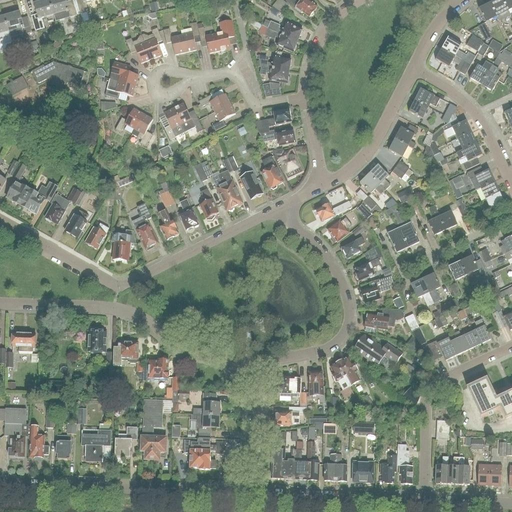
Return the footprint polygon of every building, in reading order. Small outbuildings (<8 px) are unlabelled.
[(53,0),(50,1),(54,16),(55,22),(77,16),(72,2),(66,3),(65,0),(53,0)] [(95,0),(78,0),(76,1),(80,15),(81,15),(87,13),(84,3),(95,0)] [(310,0),(288,0),(286,3),(295,10),(301,14),(303,14),(309,18),(310,17),(312,17),(314,15),(313,13),(317,8),(310,2),(311,1),(310,0)] [(490,4),(497,18),(508,12),(501,0),(500,0),(491,5),(490,4)] [(511,0),(501,0),(508,12),(511,10),(511,0)] [(54,16),(50,1),(42,3),(41,1),(34,3),(38,16),(31,17),(35,32),(44,29),(42,19),(54,16)] [(150,4),(152,12),(159,11),(157,3),(150,4)] [(497,18),(490,4),(490,5),(480,10),(479,9),(478,9),(486,24),(497,18)] [(5,18),(11,39),(32,33),(28,18),(21,20),(19,11),(12,13),(13,16),(5,18)] [(87,13),(81,15),(83,23),(89,22),(87,13)] [(0,46),(12,43),(11,39),(5,18),(0,19),(0,46)] [(252,20),(249,25),(260,32),(259,34),(265,36),(268,30),(263,26),(262,26),(252,20)] [(222,34),(216,35),(220,52),(231,50),(228,37),(234,35),(231,22),(220,24),(222,34)] [(280,27),(271,23),(268,30),(298,42),(300,37),(301,37),(302,34),(302,32),(302,31),(286,24),(283,31),(279,29),(280,27)] [(182,37),(186,54),(196,51),(193,38),(199,37),(198,30),(197,26),(197,25),(196,24),(190,25),(191,29),(181,31),(182,37)] [(484,24),(478,27),(485,43),(492,39),(484,24)] [(202,29),(198,30),(199,37),(201,43),(206,42),(209,55),(220,52),(216,35),(206,38),(204,28),(202,29)] [(153,35),(149,37),(144,35),(142,36),(145,44),(151,61),(162,57),(157,44),(162,42),(157,29),(151,32),(153,35)] [(186,54),(182,37),(171,39),(169,30),(163,31),(166,45),(172,43),(175,56),(186,54)] [(298,42),(268,30),(265,36),(274,40),(275,38),(279,39),(276,46),(293,53),(294,52),(295,51),(296,48),(296,47),(298,42)] [(473,35),(470,40),(480,46),(482,47),(483,45),(484,43),(473,35)] [(141,65),(151,61),(145,44),(142,36),(140,37),(137,42),(133,43),(131,40),(125,42),(130,54),(136,52),(141,65)] [(442,50),(455,58),(462,46),(448,38),(447,39),(449,40),(443,50),(442,50)] [(104,50),(104,45),(99,42),(99,39),(95,39),(95,42),(95,50),(104,50)] [(62,40),(52,45),(54,51),(64,46),(62,40)] [(470,40),(466,46),(477,53),(480,46),(470,40)] [(482,47),(477,55),(483,58),(489,48),(483,45),(482,47)] [(461,61),(455,58),(442,50),(443,51),(437,61),(435,60),(435,61),(449,68),(452,63),(458,66),(461,61)] [(511,54),(504,50),(503,51),(497,60),(510,68),(511,65),(511,54)] [(260,69),(261,69),(289,73),(290,67),(291,67),(291,63),(291,62),(291,61),(273,58),(272,64),(268,64),(268,61),(266,61),(267,59),(258,57),(260,69)] [(481,86),(492,67),(494,64),(488,60),(482,69),(478,66),(470,80),(481,86)] [(458,66),(455,71),(465,76),(471,66),(462,61),(461,61),(458,66)] [(43,66),(32,73),(37,83),(38,84),(39,84),(40,84),(47,80),(52,82),(51,84),(66,89),(67,83),(80,87),(84,73),(53,63),(44,68),(43,66)] [(114,64),(112,70),(110,80),(135,87),(138,77),(129,74),(131,68),(114,64)] [(492,67),(481,86),(492,93),(502,76),(498,73),(499,71),(492,67)] [(289,73),(261,69),(260,76),(266,77),(266,74),(270,74),(269,82),(287,85),(287,83),(289,82),(289,79),(288,78),(289,73)] [(22,77),(12,83),(8,86),(7,86),(7,87),(12,97),(28,88),(22,77)] [(135,87),(110,80),(105,97),(118,100),(120,94),(132,98),(135,87)] [(218,99),(228,94),(225,89),(215,95),(218,99)] [(415,102),(429,109),(431,105),(436,108),(440,100),(421,90),(420,91),(421,91),(416,102),(415,101),(415,102)] [(210,104),(215,113),(230,105),(225,96),(213,102),(210,96),(198,103),(201,108),(210,104)] [(429,109),(415,102),(410,113),(409,113),(423,120),(429,109)] [(185,133),(195,128),(198,134),(203,131),(194,112),(188,114),(184,105),(174,110),(185,133)] [(235,115),(230,105),(215,113),(220,123),(211,127),(214,133),(226,127),(223,121),(235,115)] [(450,105),(444,116),(452,121),(456,118),(454,114),(457,109),(450,105)] [(125,126),(134,131),(143,116),(134,110),(127,122),(122,119),(115,131),(121,134),(125,126)] [(175,138),(185,133),(174,110),(164,115),(170,127),(164,129),(170,142),(176,139),(175,138)] [(259,134),(269,132),(269,128),(284,125),(284,124),(291,123),(289,110),(274,113),(275,120),(254,124),(259,134)] [(510,126),(511,124),(511,110),(503,114),(504,115),(505,114),(510,125),(510,126)] [(153,121),(143,116),(134,131),(132,136),(142,141),(140,145),(149,150),(156,138),(146,133),(153,121)] [(455,135),(457,140),(471,134),(471,133),(470,134),(465,123),(467,122),(459,125),(456,118),(452,121),(447,124),(448,125),(442,128),(444,132),(447,139),(455,135)] [(397,139),(416,148),(417,145),(411,142),(415,136),(415,137),(418,131),(410,126),(407,132),(401,129),(401,130),(397,139)] [(247,134),(243,128),(237,131),(241,137),(247,134)] [(269,132),(259,134),(264,144),(277,141),(279,147),(295,143),(293,132),(276,135),(275,131),(269,133),(269,132)] [(459,146),(462,152),(476,145),(475,145),(470,134),(471,134),(457,140),(451,143),(454,148),(459,146)] [(416,148),(397,139),(396,140),(395,140),(395,141),(390,151),(389,151),(403,159),(409,147),(414,150),(416,148)] [(465,158),(467,163),(468,163),(477,159),(483,156),(481,156),(476,146),(477,145),(476,145),(462,152),(456,155),(459,161),(465,158)] [(164,149),(159,151),(163,159),(168,157),(164,149)] [(292,151),(284,154),(282,150),(272,152),(276,161),(279,160),(285,174),(293,171),(295,176),(302,172),(292,151)] [(227,160),(233,172),(234,173),(239,171),(233,157),(227,160)] [(262,175),(269,189),(270,189),(273,191),(276,189),(276,186),(283,183),(271,158),(262,162),(267,172),(262,175)] [(445,159),(439,162),(446,175),(450,173),(447,164),(445,159)] [(466,171),(479,165),(477,159),(468,163),(467,163),(463,165),(466,171)] [(233,172),(227,160),(222,162),(227,172),(220,175),(235,208),(237,208),(238,208),(240,207),(241,206),(243,205),(232,181),(229,174),(233,172)] [(7,174),(12,177),(19,165),(14,162),(7,174)] [(395,168),(405,175),(409,169),(399,163),(395,168)] [(12,177),(17,180),(6,199),(21,207),(30,191),(19,185),(23,178),(21,177),(26,168),(20,164),(19,165),(12,177)] [(201,184),(208,181),(207,178),(202,169),(201,165),(194,168),(201,184)] [(208,166),(202,169),(207,178),(212,176),(210,171),(208,166)] [(369,175),(380,186),(385,192),(390,186),(385,181),(389,177),(378,166),(378,167),(370,176),(369,175)] [(405,175),(395,168),(392,173),(401,180),(405,175)] [(470,180),(469,180),(475,192),(480,189),(494,183),(494,182),(493,183),(488,172),(490,171),(489,171),(483,173),(474,178),(470,180)] [(240,179),(251,201),(257,198),(259,198),(261,197),(261,196),(263,195),(252,173),(240,179)] [(235,208),(220,175),(212,179),(216,188),(226,212),(229,211),(230,212),(232,211),(233,209),(235,208)] [(385,192),(380,186),(369,175),(369,176),(361,184),(360,184),(371,195),(375,191),(381,196),(385,192)] [(113,184),(117,182),(120,181),(117,176),(109,180),(113,184)] [(120,181),(117,182),(119,188),(135,182),(132,176),(120,181)] [(460,177),(452,181),(456,190),(465,186),(460,177)] [(165,182),(160,184),(163,191),(164,194),(169,191),(165,182)] [(494,183),(480,189),(485,200),(499,194),(498,194),(493,183),(494,183)] [(38,196),(30,191),(21,207),(36,216),(45,200),(50,203),(58,189),(50,185),(47,191),(45,190),(42,188),(39,195),(38,196)] [(115,188),(114,188),(110,188),(107,197),(106,200),(114,201),(114,199),(115,188)] [(114,199),(114,201),(123,202),(119,188),(115,188),(114,199)] [(415,197),(411,189),(404,192),(408,200),(415,197)] [(74,205),(81,194),(74,190),(67,200),(74,205)] [(164,194),(170,207),(175,204),(169,191),(164,194)] [(202,212),(206,220),(207,221),(212,221),(215,218),(214,216),(219,214),(212,201),(207,191),(201,194),(206,204),(200,207),(200,211),(202,212)] [(81,194),(74,205),(81,208),(88,196),(82,193),(81,194)] [(170,207),(164,194),(160,196),(159,196),(165,209),(170,207)] [(499,194),(485,200),(491,212),(506,205),(505,205),(504,205),(499,194)] [(335,203),(337,208),(351,200),(349,196),(335,203)] [(368,198),(363,203),(371,211),(376,206),(368,198)] [(385,206),(388,210),(390,210),(394,207),(398,206),(392,199),(385,206)] [(182,222),(186,232),(188,231),(189,232),(192,231),(192,229),(199,226),(187,200),(179,204),(184,214),(179,217),(180,218),(179,220),(181,222),(182,222)] [(409,202),(416,216),(417,216),(420,222),(425,219),(416,200),(410,203),(409,202)] [(53,205),(45,219),(45,221),(45,222),(48,223),(49,223),(50,222),(57,226),(65,212),(63,211),(67,203),(63,201),(58,208),(53,205)] [(349,202),(332,211),(329,205),(328,206),(327,205),(323,207),(323,208),(316,212),(317,213),(316,215),(317,217),(319,218),(321,223),(335,217),(352,208),(349,202)] [(416,216),(409,202),(403,204),(409,219),(416,216)] [(138,214),(141,219),(132,223),(146,252),(147,253),(155,249),(154,247),(159,245),(149,225),(147,221),(151,219),(145,204),(137,208),(140,213),(138,214)] [(464,205),(457,208),(463,219),(469,217),(464,205)] [(362,206),(357,210),(361,214),(366,210),(362,206)] [(439,218),(435,209),(434,206),(427,210),(432,221),(428,223),(432,232),(435,238),(434,236),(445,231),(446,232),(439,218)] [(166,242),(168,241),(170,242),(172,241),(172,239),(179,235),(173,222),(171,223),(165,211),(159,214),(164,226),(160,228),(166,242)] [(74,216),(65,232),(78,240),(87,224),(85,222),(88,217),(79,212),(76,217),(74,216)] [(397,214),(393,216),(399,228),(402,226),(401,224),(405,222),(400,212),(397,214)] [(439,218),(446,232),(446,231),(457,226),(457,228),(458,227),(451,212),(439,218)] [(336,243),(337,244),(350,234),(346,230),(351,226),(346,219),(341,223),(340,222),(327,231),(332,237),(331,238),(335,244),(336,243)] [(372,219),(367,221),(372,232),(377,229),(372,219)] [(399,228),(398,228),(408,249),(408,248),(419,243),(420,245),(411,224),(402,228),(402,226),(399,228)] [(94,228),(85,244),(97,251),(106,236),(106,235),(109,230),(100,225),(97,230),(94,228)] [(360,228),(353,234),(356,239),(364,232),(360,228)] [(408,249),(398,228),(395,230),(395,231),(387,235),(397,255),(396,254),(407,249),(408,249)] [(114,243),(112,261),(128,263),(130,245),(136,245),(132,232),(126,232),(126,236),(116,235),(115,243),(114,243)] [(510,253),(511,251),(511,237),(501,243),(503,247),(499,248),(503,256),(505,255),(510,253)] [(356,241),(355,241),(351,243),(351,244),(341,249),(347,260),(361,253),(359,248),(365,246),(361,239),(356,241)] [(378,260),(377,261),(375,257),(377,256),(374,249),(364,256),(368,264),(355,270),(357,274),(355,274),(356,276),(355,278),(356,280),(358,281),(359,282),(375,276),(372,270),(381,266),(378,260)] [(484,265),(490,262),(491,261),(486,251),(479,254),(484,265)] [(460,262),(460,263),(467,277),(471,286),(478,283),(473,274),(478,271),(471,256),(472,258),(461,263),(460,262)] [(480,261),(475,263),(478,271),(480,276),(486,273),(480,261)] [(467,277),(460,263),(460,264),(449,269),(449,267),(448,267),(455,282),(467,277)] [(390,269),(383,272),(385,279),(391,277),(393,277),(390,269)] [(434,305),(439,302),(440,302),(436,291),(441,289),(434,274),(433,274),(434,276),(423,281),(423,280),(422,280),(434,305)] [(393,284),(391,277),(385,279),(369,284),(371,289),(361,292),(365,305),(380,300),(378,294),(392,290),(390,285),(393,284)] [(434,305),(422,280),(423,281),(412,286),(411,284),(410,285),(418,300),(422,298),(427,308),(434,305)] [(460,295),(455,284),(449,287),(454,298),(460,295)] [(400,300),(394,302),(398,310),(404,308),(400,300)] [(454,300),(450,302),(455,312),(458,310),(459,310),(454,301),(454,300)] [(498,302),(489,306),(493,315),(502,310),(498,302)] [(467,309),(463,311),(466,317),(476,312),(473,306),(467,309)] [(378,312),(378,317),(367,315),(365,328),(387,332),(388,326),(392,326),(394,319),(397,320),(403,317),(401,311),(379,311),(378,312)] [(467,319),(466,317),(463,311),(458,313),(461,319),(462,321),(467,319)] [(511,314),(503,318),(510,333),(511,333),(510,331),(511,330),(511,314)] [(405,319),(410,332),(418,329),(412,316),(405,319)] [(440,318),(439,319),(443,327),(448,325),(444,317),(440,318)] [(439,319),(435,321),(438,329),(443,327),(439,319)] [(473,333),(479,346),(480,346),(479,345),(490,340),(491,342),(481,320),(474,324),(478,330),(473,333)] [(419,329),(412,332),(414,338),(422,335),(419,329)] [(99,332),(97,333),(89,333),(88,353),(106,354),(106,337),(105,337),(106,333),(102,333),(101,332),(99,332)] [(468,352),(462,338),(459,332),(454,335),(457,340),(451,343),(457,356),(468,351),(468,352)] [(462,338),(468,352),(468,351),(479,346),(479,347),(479,346),(473,333),(462,338)] [(35,348),(36,336),(13,335),(12,348),(19,348),(19,353),(33,353),(33,348),(35,348)] [(355,350),(354,351),(367,360),(366,362),(377,369),(384,357),(396,365),(402,355),(387,345),(383,350),(363,336),(359,343),(358,342),(353,349),(355,350)] [(437,346),(438,348),(437,348),(434,343),(423,348),(431,364),(443,358),(446,363),(445,362),(456,356),(457,357),(457,356),(451,343),(449,340),(437,346)] [(136,365),(137,364),(138,364),(138,363),(138,359),(139,358),(139,354),(138,353),(138,344),(137,344),(136,343),(133,342),(132,344),(118,344),(118,349),(114,349),(114,354),(113,368),(122,368),(122,362),(128,362),(128,363),(129,363),(130,365),(136,365)] [(351,387),(355,385),(360,382),(355,373),(358,372),(354,364),(352,365),(348,359),(346,359),(343,360),(343,362),(339,364),(351,387)] [(149,362),(149,371),(143,370),(143,383),(149,383),(149,379),(168,380),(168,379),(169,377),(170,374),(168,371),(168,362),(167,362),(164,360),(163,360),(159,361),(158,361),(158,362),(149,362)] [(338,382),(341,388),(343,391),(340,392),(344,400),(354,395),(350,388),(351,387),(339,364),(336,365),(334,365),(332,366),(331,368),(330,368),(334,375),(332,376),(336,383),(338,382)] [(322,373),(309,373),(310,390),(316,389),(316,397),(323,397),(322,389),(323,389),(322,373)] [(307,406),(306,394),(300,394),(300,380),(295,380),(294,381),(291,381),(291,379),(278,378),(278,379),(277,381),(276,384),(277,385),(277,394),(280,394),(280,398),(299,398),(300,398),(300,406),(307,406)] [(493,392),(487,380),(467,389),(481,418),(500,409),(501,409),(499,405),(496,400),(495,397),(498,396),(496,391),(493,392)] [(55,382),(47,382),(46,392),(55,392),(55,382)] [(16,384),(7,384),(7,392),(16,392),(16,384)] [(164,396),(164,400),(173,400),(173,391),(172,391),(172,389),(167,389),(167,396),(164,396)] [(411,389),(402,399),(416,410),(420,397),(411,389)] [(501,409),(500,409),(505,420),(511,416),(511,389),(507,391),(508,394),(496,400),(499,405),(501,409)] [(173,400),(173,402),(190,402),(190,391),(179,391),(173,391),(173,400)] [(193,410),(192,416),(220,416),(221,404),(216,404),(216,395),(204,395),(203,410),(193,410)] [(367,396),(360,401),(368,415),(376,411),(367,396)] [(339,412),(338,399),(327,400),(328,413),(339,412)] [(142,437),(142,452),(145,452),(145,461),(159,461),(159,459),(165,459),(165,455),(166,439),(153,439),(154,429),(162,429),(163,402),(144,401),(143,437),(142,437)] [(289,409),(289,413),(275,412),(275,426),(291,427),(291,425),(299,425),(300,414),(307,414),(307,409),(289,409)] [(5,410),(4,422),(5,422),(4,437),(9,438),(9,457),(10,457),(10,459),(23,460),(23,458),(24,458),(25,438),(28,438),(29,425),(26,425),(26,411),(5,410)] [(86,410),(78,410),(78,425),(86,425),(86,410)] [(46,414),(46,416),(46,430),(53,430),(55,430),(55,418),(54,418),(54,414),(46,414)] [(397,425),(405,425),(405,414),(397,414),(397,425)] [(220,416),(192,416),(191,416),(191,420),(196,421),(196,429),(198,429),(198,435),(210,436),(211,436),(211,429),(220,429),(220,416)] [(353,434),(374,434),(374,424),(354,423),(353,434)] [(67,435),(70,435),(76,435),(76,426),(67,425),(67,435)] [(174,436),(182,437),(183,427),(176,426),(174,436)] [(31,436),(30,458),(36,459),(36,460),(41,460),(41,459),(43,459),(43,456),(49,456),(49,447),(44,447),(44,442),(44,436),(38,436),(38,429),(33,428),(32,436),(31,436)] [(118,436),(118,441),(115,440),(115,465),(122,465),(123,460),(130,460),(130,450),(132,450),(132,441),(137,441),(137,429),(127,428),(127,436),(118,436)] [(98,435),(82,435),(81,447),(85,447),(85,458),(85,463),(93,463),(93,460),(102,461),(102,463),(103,447),(111,448),(111,432),(98,432),(98,435)] [(58,456),(57,461),(70,461),(70,456),(71,456),(71,443),(71,439),(72,439),(72,437),(57,437),(56,456),(58,456)] [(184,454),(190,454),(190,469),(199,470),(199,471),(209,471),(209,470),(215,470),(215,462),(210,462),(210,453),(216,453),(216,456),(223,456),(223,443),(217,443),(216,446),(210,446),(210,440),(198,439),(197,439),(197,443),(191,443),(191,442),(184,442),(184,454)] [(472,441),(472,450),(483,451),(483,441),(472,441)] [(308,442),(307,462),(306,481),(318,482),(319,463),(314,463),(315,443),(308,442)] [(297,443),(296,451),(295,481),(306,481),(307,462),(301,462),(302,451),(303,451),(304,443),(297,443)] [(398,446),(397,452),(397,467),(399,467),(399,476),(401,476),(401,485),(412,486),(413,467),(409,467),(409,452),(406,452),(407,446),(398,446)] [(271,480),(284,480),(285,461),(285,449),(272,448),(271,480)] [(291,462),(285,461),(284,480),(295,481),(296,451),(291,451),(291,462)] [(335,482),(336,456),(330,456),(330,466),(324,466),(324,482),(335,482)] [(341,456),(336,456),(335,482),(347,483),(347,467),(341,466),(341,456)] [(382,476),(382,484),(393,484),(394,473),(396,473),(397,457),(388,457),(388,465),(382,465),(381,465),(380,476),(382,476)] [(447,485),(448,467),(448,458),(442,458),(442,467),(436,467),(435,485),(447,485)] [(458,486),(459,459),(453,458),(453,468),(448,467),(447,485),(458,486)] [(459,459),(458,486),(469,486),(470,469),(464,468),(464,459),(459,459)] [(353,463),(353,483),(373,484),(374,464),(353,463)] [(489,487),(490,466),(479,466),(478,486),(489,487)] [(490,466),(489,487),(501,487),(502,467),(490,466)]
